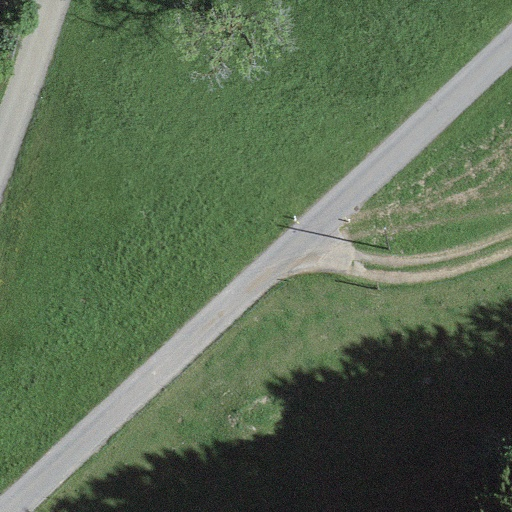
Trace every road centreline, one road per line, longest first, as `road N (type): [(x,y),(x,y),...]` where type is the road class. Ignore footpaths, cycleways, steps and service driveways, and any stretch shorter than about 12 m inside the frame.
road 1 (unclassified): [(511,39),(6,511)]
road 2 (track): [(295,243),(378,273),(477,269),(511,252)]
road 3 (residential): [(0,157),(52,0)]
